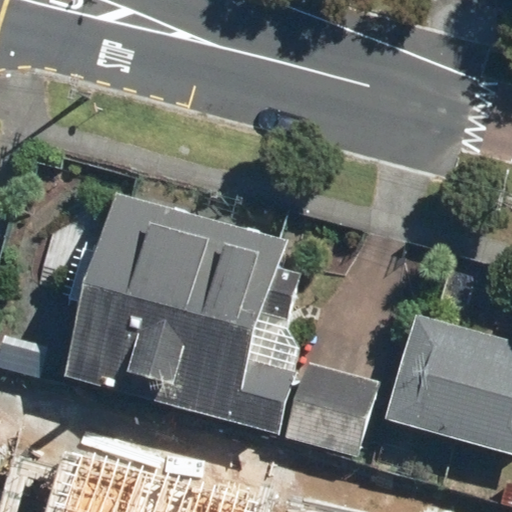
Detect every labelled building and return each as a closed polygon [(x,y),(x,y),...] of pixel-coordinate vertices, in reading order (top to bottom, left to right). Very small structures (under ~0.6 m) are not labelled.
[(291,264),(105,214),(63,369),(291,430),(307,373),(265,361),(291,264)] [(511,341),(424,320),(399,420),(511,447),(511,341)] [(380,383),(328,368),(307,445),(359,459),(380,383)] [(285,511),(289,496),(75,438),(54,511),(285,511)] [(493,511),(494,511),(422,494),(417,511),(493,511)]
